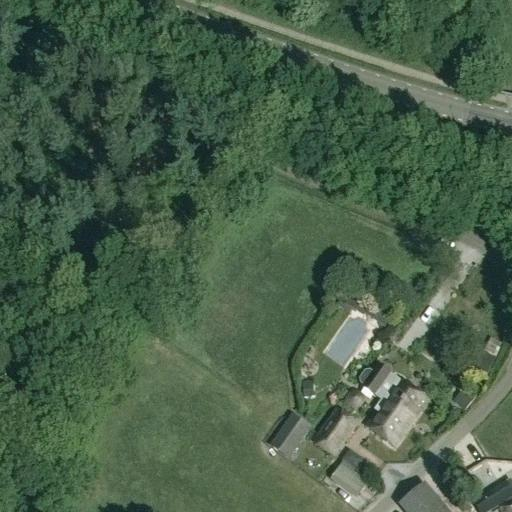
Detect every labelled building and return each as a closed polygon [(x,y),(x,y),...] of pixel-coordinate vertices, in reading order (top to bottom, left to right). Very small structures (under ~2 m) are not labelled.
[(363,317),(370,306),(348,291),(337,307),(349,315),(352,310),(363,317)] [(427,402),(398,381),(377,366),(372,374),(369,372),(364,373),(359,381),(359,385),(362,387),(361,389),(381,404),(365,427),(394,449),(427,402)] [(465,412),(476,399),(466,390),(454,403),(465,412)] [(334,460),(358,426),(335,410),(311,444),(334,460)] [(288,462),(310,430),(291,416),(269,448),(288,462)] [(366,485),(340,467),(329,482),(355,500),(366,485)] [(511,496),(504,485),(471,505),(476,511),(490,511),(511,498),(511,496)] [(447,511),(426,486),(397,508),(400,511),(447,511)] [(511,511),(511,501),(496,509),(497,511),(511,511)]
